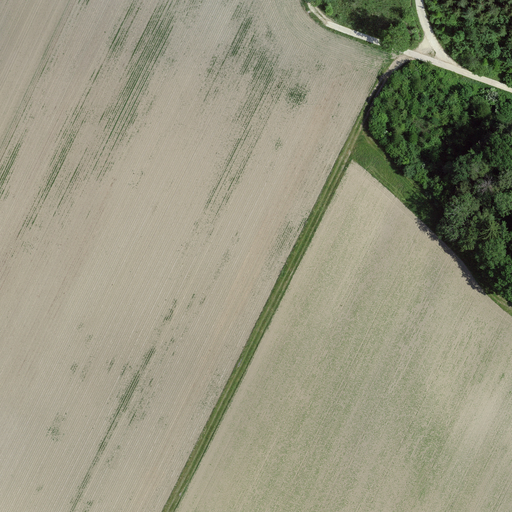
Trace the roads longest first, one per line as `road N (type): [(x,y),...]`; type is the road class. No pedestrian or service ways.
road 1 (track): [(169,511),(385,81),(415,53)]
road 2 (track): [(443,63),(338,29),(310,0)]
